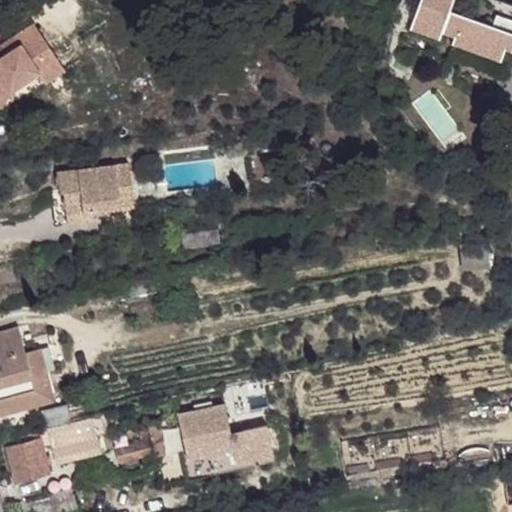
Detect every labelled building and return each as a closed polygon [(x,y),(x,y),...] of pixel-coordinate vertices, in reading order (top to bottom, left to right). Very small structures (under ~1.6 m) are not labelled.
[(511,50),(511,5),(501,2),(499,7),(478,0),(421,0),(411,29),(440,40),(442,32),(455,37),(453,44),(501,61),(506,49),(511,50)] [(31,62),(50,49),(33,24),(0,46),(0,109),(4,111),(6,94),(38,72),(31,62)] [(50,49),(31,62),(38,72),(45,82),(64,70),(50,49)] [(383,97),(392,83),(380,76),(371,90),(383,97)] [(128,162),(56,172),(59,192),(62,192),(65,213),(94,209),(134,204),(128,162)] [(94,209),(65,213),(67,222),(95,218),(94,209)] [(108,290),(82,295),(84,303),(110,298),(108,290)] [(18,326),(0,330),(0,406),(38,397),(33,376),(44,373),(44,372),(42,372),(34,349),(25,351),(18,326)] [(42,347),(34,349),(42,372),(44,372),(44,373),(33,376),(38,397),(0,406),(0,414),(55,399),(42,347)] [(277,452),(270,422),(234,431),(227,404),(181,415),(187,442),(194,472),(277,452)] [(23,442),(5,447),(14,482),(51,472),(44,444),(52,442),(57,463),(77,458),(73,445),(101,438),(99,432),(111,428),(111,426),(126,422),(123,410),(21,437),(23,442)] [(168,452),(159,418),(150,420),(158,454),(168,452)] [(142,441),(115,448),(118,463),(154,453),(149,432),(140,434),(142,441)] [(191,479),(279,458),(277,452),(194,472),(187,442),(182,443),(191,479)] [(71,489),(16,506),(17,511),(65,511),(77,509),(71,489)]
